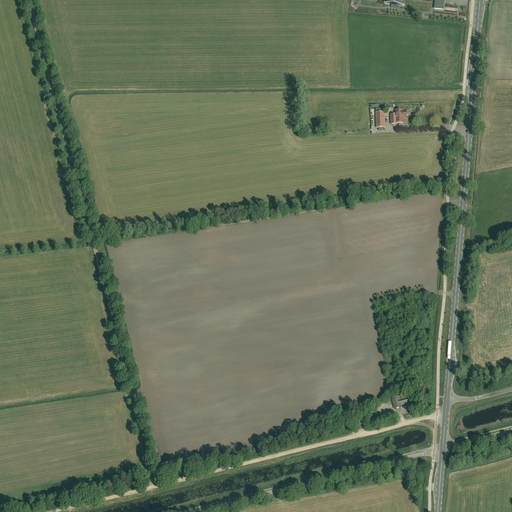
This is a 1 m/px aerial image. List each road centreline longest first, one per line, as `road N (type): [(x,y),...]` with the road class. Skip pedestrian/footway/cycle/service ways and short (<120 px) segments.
road 1 (track): [(30,0),(151,487)]
road 2 (secondary): [(447,397),(480,0)]
road 3 (track): [(436,415),(151,487)]
road 4 (unclassified): [(187,511),(442,448)]
